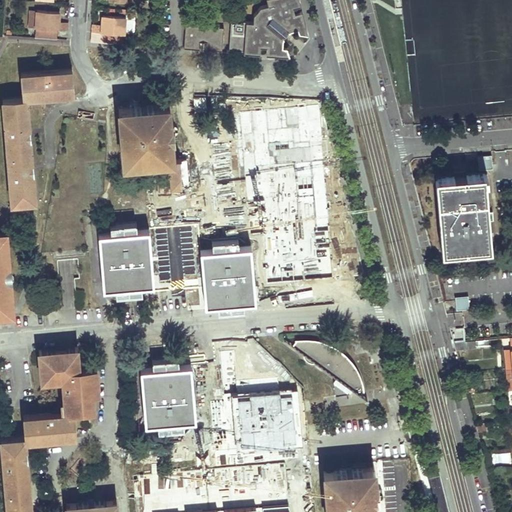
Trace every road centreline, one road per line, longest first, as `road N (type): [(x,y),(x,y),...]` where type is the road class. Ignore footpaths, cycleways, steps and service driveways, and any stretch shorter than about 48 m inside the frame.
road 1 (residential): [(397,310),(0,341)]
road 2 (residential): [(92,84),(153,72),(337,77)]
road 3 (tertiary): [(337,77),(397,310)]
road 4 (tertiary): [(397,310),(453,511)]
road 5 (tertiary): [(477,511),(431,316)]
road 6 (tertiary): [(431,316),(390,146)]
road 7 (tertiary): [(390,146),(353,0)]
road 8 (residential): [(390,146),(511,135)]
